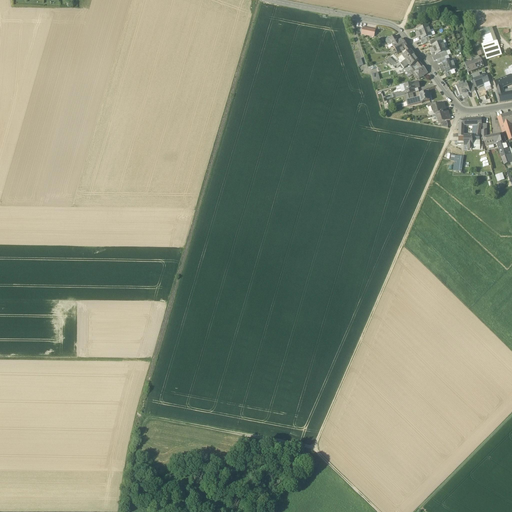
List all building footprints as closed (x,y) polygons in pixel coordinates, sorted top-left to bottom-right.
[(422,28),(418,30),(419,32),(418,33),(417,33),(415,33),(416,36),(430,31),(428,26),(422,28)] [(492,28),(479,32),(483,45),(482,45),(487,60),(501,55),(497,41),(496,41),(492,28)] [(416,36),(417,39),(419,38),(419,37),(421,38),(421,40),(426,38),(432,36),(430,31),(416,36)] [(395,36),(390,39),(393,44),(398,41),(395,36)] [(441,37),(429,42),(431,46),(432,46),(442,42),(441,37)] [(393,44),(392,45),(397,52),(401,50),(407,46),(402,39),(393,44)] [(442,42),(432,46),(433,48),(433,49),(431,49),(430,49),(431,52),(444,47),(442,42)] [(444,47),(431,52),(432,55),(433,54),(434,53),(435,53),(436,56),(440,54),(446,52),(444,47)] [(411,51),(408,53),(402,57),(406,61),(414,55),(411,51)] [(414,55),(406,61),(409,66),(411,68),(419,61),(414,55)] [(446,62),(442,63),(443,66),(442,67),(441,66),(439,67),(440,70),(454,64),(452,60),(446,62)] [(481,60),(471,64),(473,70),(483,67),(481,60)] [(470,63),(465,65),(468,72),(473,70),(471,64),(470,63)] [(454,64),(440,70),(441,72),(443,72),(443,71),(445,71),(446,73),(450,72),(456,69),(454,64)] [(416,72),(414,73),(418,79),(419,79),(428,73),(423,67),(419,69),(416,72)] [(378,72),(371,74),(373,82),(380,80),(378,72)] [(486,75),(474,79),(474,81),(476,88),(477,88),(484,85),(483,84),(489,82),(486,75)] [(511,76),(511,75),(495,82),(497,89),(501,87),(511,82),(511,76)] [(466,82),(461,84),(466,97),(469,96),(468,95),(467,94),(468,93),(470,92),(468,88),(466,82)] [(415,84),(404,87),(400,88),(402,93),(403,95),(405,95),(404,92),(406,92),(411,91),(416,89),(415,84)] [(466,97),(461,84),(456,86),(457,91),(460,96),(462,95),(463,96),(463,97),(463,99),(466,97)] [(501,87),(497,89),(500,103),(505,102),(503,95),(503,92),(501,87)] [(428,93),(419,94),(420,100),(421,103),(430,101),(428,93)] [(511,93),(503,95),(505,102),(511,100),(511,93)] [(435,105),(432,106),(435,115),(436,115),(446,112),(443,103),(435,105)] [(446,112),(436,115),(438,124),(440,123),(447,121),(450,120),(447,111),(446,112)] [(507,114),(501,116),(507,136),(511,135),(511,128),(511,123),(509,122),(507,114)] [(474,125),(473,125),(472,136),(472,146),(472,150),(480,150),(480,136),(482,124),(474,125)] [(499,135),(492,136),(494,144),(496,144),(501,143),(499,135)] [(472,136),(464,136),(464,142),(464,146),(468,146),(472,146),(472,136)] [(492,136),(486,137),(483,138),(484,141),(486,146),(494,144),(492,136)] [(502,146),(501,147),(504,157),(502,158),(504,166),(511,162),(511,153),(511,150),(509,144),(502,146)] [(461,157),(455,156),(453,171),(459,171),(461,157)] [(498,182),(505,180),(502,173),(495,175),(498,182)]
